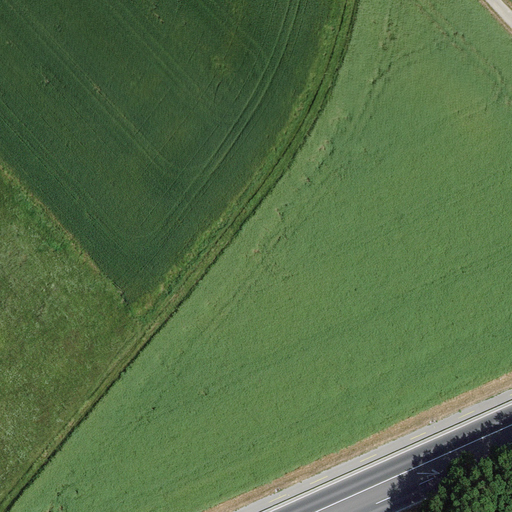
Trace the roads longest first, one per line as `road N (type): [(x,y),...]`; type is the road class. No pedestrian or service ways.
road 1 (track): [(7,511),(284,171),(324,100),(355,0)]
road 2 (secondary): [(338,511),(511,434)]
